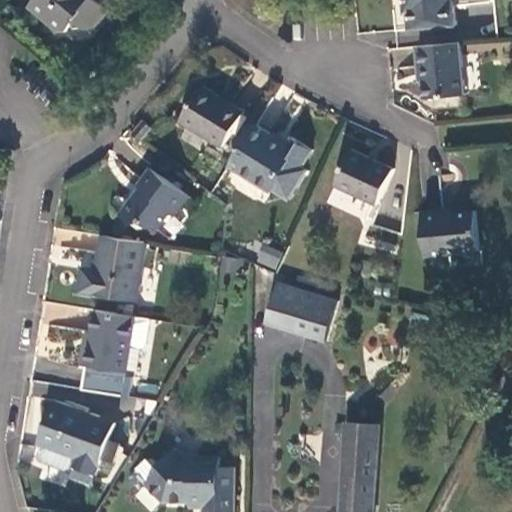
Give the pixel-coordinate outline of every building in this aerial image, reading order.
[(35,0),(35,1),(49,15),(50,23),(61,30),(68,30),(79,18),(86,18),(97,27),(110,10),(100,1),(99,0),(35,0)] [(453,19),(451,0),(403,0),(404,4),(407,4),(409,22),(453,19)] [(470,93),(465,41),(420,45),(422,65),(425,65),(429,97),(470,93)] [(246,112),(207,86),(183,119),(225,146),(246,112)] [(141,123),(133,134),(144,141),(152,131),(141,123)] [(289,144),(257,124),(230,166),(271,191),(273,188),(290,198),(309,169),(304,165),(313,150),(293,137),(289,144)] [(394,169),(351,149),(335,183),(378,204),(394,169)] [(190,196),(154,169),(135,193),(137,195),(123,213),(135,223),(140,221),(146,225),(160,227),(170,214),(178,212),(190,196)] [(484,251),(480,210),(449,212),(449,211),(425,213),(429,255),(484,251)] [(138,300),(148,240),(104,232),(97,270),(84,268),(80,290),(138,300)] [(275,270),(283,252),(262,243),(254,260),(275,270)] [(238,258),(228,258),(228,269),(238,269),(238,258)] [(339,302),(277,285),(266,326),(328,342),(339,302)] [(149,342),(153,317),(99,309),(94,343),(88,343),(85,363),(90,363),(87,387),(120,392),(125,393),(133,345),(142,346),(149,342)] [(154,415),(157,398),(125,393),(120,392),(117,409),(154,415)] [(116,423),(56,400),(41,441),(77,455),(74,464),(97,473),(116,423)] [(375,511),(381,425),(347,422),(341,511),(375,511)] [(235,511),(236,467),(221,467),(221,457),(186,457),(176,448),(161,462),(156,457),(150,457),(131,475),(130,483),(138,491),(148,482),(163,500),(191,500),(192,498),(195,498),(205,498),(205,507),(205,511),(235,511)] [(195,507),(205,507),(205,498),(195,498),(195,507)]
